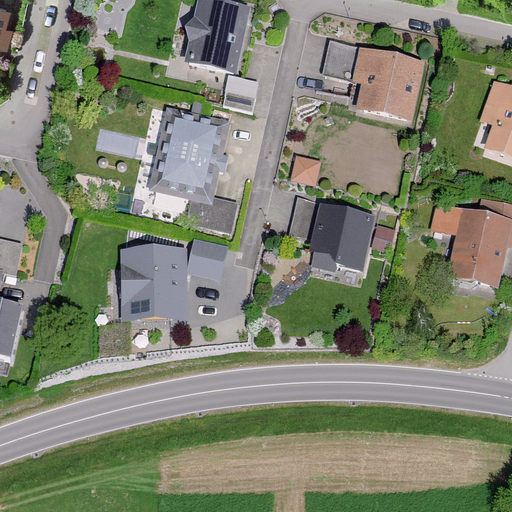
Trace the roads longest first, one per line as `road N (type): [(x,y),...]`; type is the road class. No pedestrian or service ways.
road 1 (secondary): [(498,397),(280,383),(179,395),(0,445)]
road 2 (residential): [(0,144),(24,149),(61,0)]
road 3 (residential): [(341,0),(511,36)]
